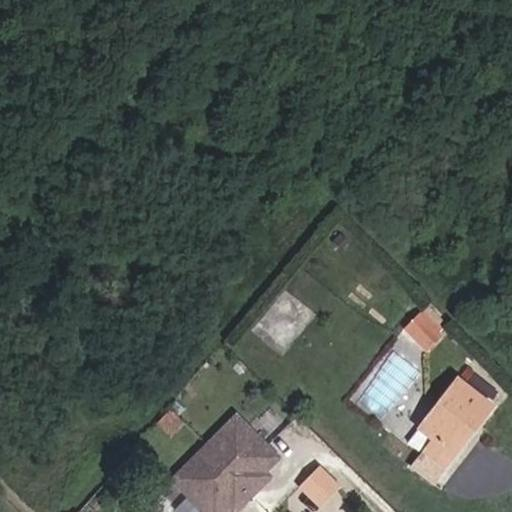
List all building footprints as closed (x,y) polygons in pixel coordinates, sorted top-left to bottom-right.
[(421,302),(399,324),(417,342),(430,330),(428,328),(438,319),(421,302)] [(467,422),(482,402),(450,377),(405,431),(416,440),(420,440),(400,463),(420,481),(446,449),(442,446),(464,419),(467,422)] [(227,402),(204,381),(165,424),(188,445),(227,402)] [(243,500),(268,475),(262,470),(267,465),(281,450),(238,409),(176,474),(215,511),(221,511),(233,501),(238,496),(243,500)] [(446,449),(467,422),(464,419),(443,446),(446,449)] [(343,479),(322,458),(304,476),(325,497),(343,479)] [(268,475),(272,469),(267,465),(262,470),(268,475)] [(238,505),(243,500),(238,496),(233,501),(238,505)]
